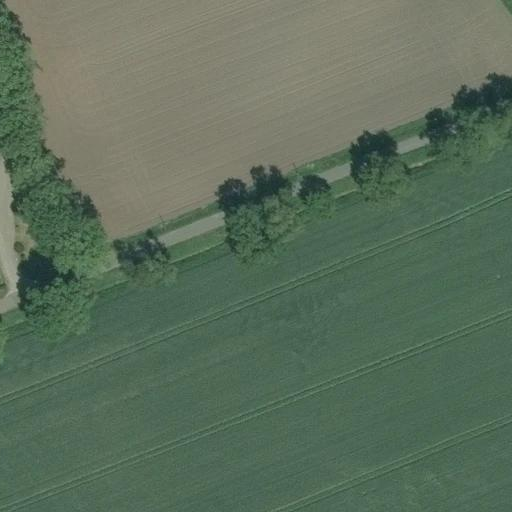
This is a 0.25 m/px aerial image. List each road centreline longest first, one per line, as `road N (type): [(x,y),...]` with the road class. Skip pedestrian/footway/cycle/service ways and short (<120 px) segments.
road 1 (unclassified): [(0,310),(511,110)]
road 2 (unknown): [(9,306),(0,133)]
